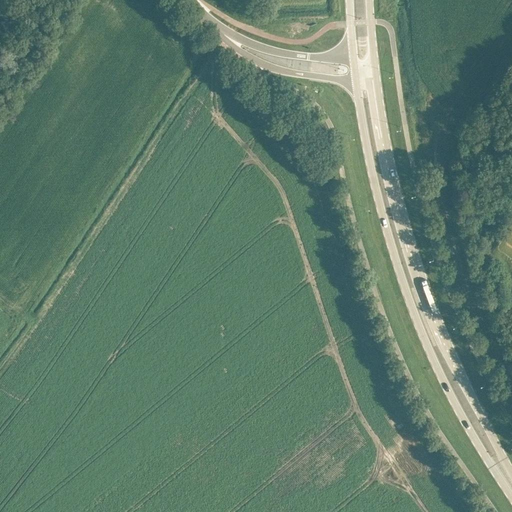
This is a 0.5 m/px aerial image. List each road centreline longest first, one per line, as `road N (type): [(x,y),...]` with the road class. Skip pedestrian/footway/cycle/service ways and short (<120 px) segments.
road 1 (primary): [(503,472),(405,228),(374,66)]
road 2 (primary): [(356,80),(383,219),(420,330),(482,451),(503,472)]
road 3 (track): [(507,366),(481,323),(440,189)]
road 4 (tertiary): [(224,34),(277,69),(356,80)]
road 5 (tertiary): [(353,61),(279,53),(224,34)]
